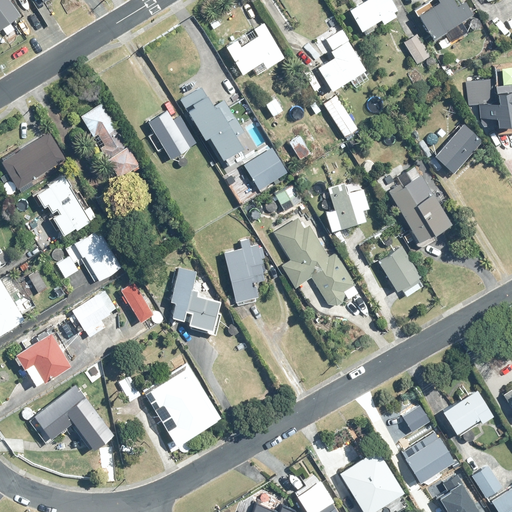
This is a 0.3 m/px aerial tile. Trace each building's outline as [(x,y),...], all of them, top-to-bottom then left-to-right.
[(0,0),(0,26),(18,12),(7,0),(0,0)] [(391,0),(357,0),(346,6),(358,28),(360,27),(363,32),(372,27),(369,22),(379,17),(381,21),(394,14),(391,9),(395,7),(391,0)] [(423,0),(411,7),(415,14),(416,14),(429,36),(470,11),(463,0),(457,0),(455,2),(453,0),(423,0)] [(233,36),(222,42),(239,72),(250,66),(254,73),(282,56),(260,19),(250,25),(255,33),(237,43),(233,36)] [(93,23),(87,26),(91,33),(97,29),(93,23)] [(402,40),(415,62),(429,53),(415,31),(402,40)] [(330,54),(314,64),(328,88),(362,67),(344,37),(326,48),(330,54)] [(492,77),(472,78),(477,120),(479,125),(493,123),(494,127),(511,126),(511,121),(511,120),(511,116),(511,103),(511,102),(511,81),(493,84),(492,77)] [(201,87),(180,100),(204,140),(209,137),(222,160),(242,149),(235,136),(242,132),(224,101),(212,107),(201,87)] [(334,93),(321,101),(342,135),(355,126),(334,93)] [(262,102),(271,114),(281,107),(272,95),(262,102)] [(97,100),(77,113),(90,134),(94,131),(100,142),(96,144),(114,174),(128,165),(130,168),(136,164),(134,162),(135,161),(108,118),(111,117),(107,110),(104,112),(97,100)] [(144,118),(151,130),(146,133),(155,148),(160,144),(168,156),(194,140),(177,111),(170,116),(164,106),(144,118)] [(297,107),(285,114),(289,121),(301,115),(297,107)] [(461,121),(431,153),(450,170),(480,138),(461,121)] [(439,126),(435,130),(440,136),(444,131),(439,126)] [(46,130),(0,157),(0,162),(14,186),(15,186),(18,191),(30,184),(27,179),(63,157),(46,130)] [(305,146),(297,134),(287,140),(294,153),(305,146)] [(271,147),(242,164),(257,189),(286,173),(271,147)] [(413,164),(395,174),(398,180),(385,188),(407,226),(405,227),(416,247),(434,237),(431,232),(447,223),(445,220),(448,219),(431,190),(430,191),(419,172),(417,173),(413,164)] [(61,171),(43,182),(44,184),(32,191),(39,204),(43,202),(47,209),(52,207),(54,210),(45,216),(52,228),(54,226),(58,232),(71,225),(72,227),(93,214),(86,204),(81,207),(67,184),(68,183),(61,171)] [(291,180),(272,191),(282,208),(301,197),(291,180)] [(360,207),(366,206),(360,187),(344,191),(342,180),(324,185),(330,206),(322,209),(327,228),(363,218),(360,207)] [(109,187),(93,197),(105,214),(120,205),(109,187)] [(254,204),(243,210),(251,223),(262,216),(254,204)] [(288,257),(279,262),(293,285),(309,276),(325,301),(334,303),(339,300),(342,291),(341,290),(352,283),(333,251),(326,255),(306,223),(302,226),(296,216),(272,230),(288,257)] [(95,226),(70,241),(79,255),(81,254),(96,278),(118,265),(95,226)] [(220,249),(231,299),(233,299),(234,302),(251,299),(251,295),(254,294),(251,279),(262,277),(258,261),(260,261),(259,256),(262,256),(259,244),(255,245),(255,242),(248,243),(246,235),(237,237),(239,245),(220,249)] [(399,243),(375,258),(394,289),(399,286),(403,294),(420,283),(415,275),(418,274),(399,243)] [(54,261),(63,276),(76,268),(68,253),(54,261)] [(183,321),(188,323),(187,326),(213,332),(219,311),(213,310),(217,298),(193,291),(195,287),(189,285),(193,268),(175,264),(166,298),(171,299),(167,314),(184,319),(183,321)] [(36,268),(26,273),(36,292),(46,286),(36,268)] [(132,269),(126,273),(130,279),(136,275),(132,269)] [(0,331),(23,317),(0,280),(0,331)] [(125,300),(137,320),(150,312),(131,280),(117,288),(120,293),(118,294),(123,301),(125,300)] [(96,292),(69,309),(86,335),(103,324),(99,317),(107,312),(107,311),(114,306),(103,288),(96,293),(96,292)] [(129,336),(145,327),(141,321),(125,330),(129,336)] [(25,338),(19,341),(22,345),(11,351),(20,366),(21,366),(31,383),(39,378),(40,379),(67,363),(61,354),(64,353),(60,346),(58,348),(47,330),(46,331),(43,327),(32,333),(34,338),(27,341),(25,338)] [(185,361),(140,388),(172,444),(218,417),(185,361)] [(126,398),(138,392),(128,374),(116,380),(126,398)] [(73,382),(30,413),(46,436),(69,420),(89,447),(110,431),(73,382)] [(511,385),(500,393),(511,410),(511,385)] [(456,393),(458,397),(438,409),(451,430),(475,417),(477,420),(489,412),(474,387),(466,392),(463,388),(456,393)] [(399,450),(403,456),(418,481),(453,459),(437,434),(436,435),(432,429),(399,450)] [(375,447),(336,470),(360,511),(364,511),(401,491),(375,447)] [(511,511),(511,484),(502,491),(498,486),(499,485),(486,463),(469,474),(483,496),(484,495),(487,501),(489,500),(496,511),(511,511)] [(447,493),(439,498),(447,511),(478,511),(457,476),(442,485),(447,493)] [(317,479),(293,494),(304,511),(311,511),(331,499),(317,479)]
